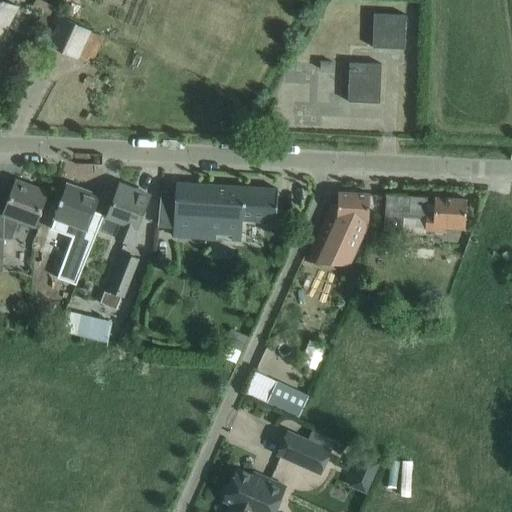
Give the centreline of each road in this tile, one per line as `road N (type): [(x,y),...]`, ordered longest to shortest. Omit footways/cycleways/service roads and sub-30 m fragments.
road 1 (residential): [(176,511),(334,158)]
road 2 (residential): [(334,158),(0,143)]
road 3 (unclassified): [(511,169),(334,158)]
